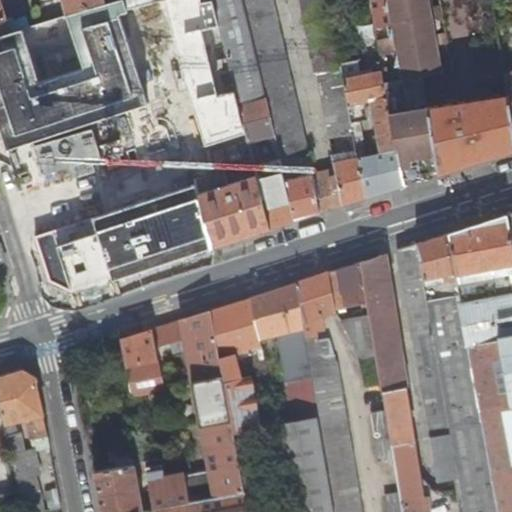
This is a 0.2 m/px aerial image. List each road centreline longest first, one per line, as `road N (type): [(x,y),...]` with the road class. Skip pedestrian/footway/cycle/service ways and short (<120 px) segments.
road 1 (residential): [(40,332),(511,179)]
road 2 (residential): [(79,511),(40,332)]
road 3 (residential): [(0,205),(40,332)]
